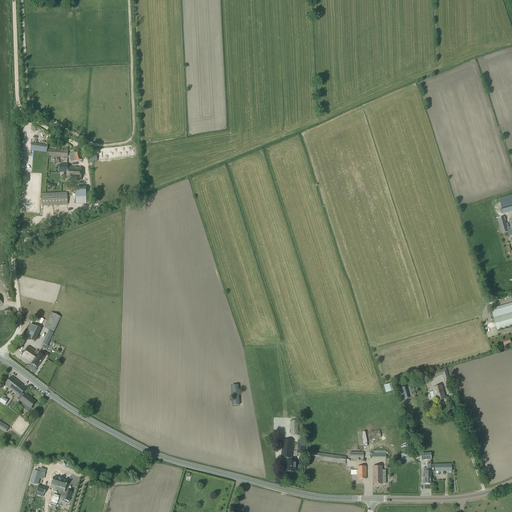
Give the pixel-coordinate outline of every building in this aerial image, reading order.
[(46,151),(47,146),(42,145),(31,144),(31,149),(30,150),(46,153),(46,151)] [(50,149),(50,156),(67,158),(68,151),(50,149)] [(80,152),(69,154),(71,162),(82,160),(80,152)] [(67,165),(59,165),(59,168),(58,168),(57,169),(57,171),(58,172),(67,172),(67,179),(81,179),(81,166),(67,166),(67,165)] [(85,188),(65,189),(66,192),(69,192),(69,194),(75,193),(76,202),(86,201),(85,188)] [(67,194),(41,196),(42,206),(67,204),(67,194)] [(511,194),(499,199),(503,214),(511,212),(511,194)] [(504,217),(497,219),(502,234),(511,231),(511,218),(509,220),(511,228),(507,229),(504,217)] [(5,265),(0,266),(4,289),(9,288),(5,265)] [(511,303),(491,310),(494,319),(511,313),(511,303)] [(51,313),(44,328),(53,332),(60,317),(51,313)] [(511,313),(494,319),(497,330),(511,325),(511,313)] [(30,324),(25,337),(35,342),(40,329),(30,324)] [(46,337),(42,344),(47,346),(53,333),(48,331),(47,334),(45,334),(44,336),(46,337)] [(29,347),(22,357),(32,364),(38,368),(45,358),(43,356),(44,355),(40,352),(39,354),(29,347)] [(445,368),(434,372),(435,377),(442,375),(445,385),(450,384),(445,368)] [(13,377),(7,384),(17,392),(16,394),(19,397),(22,393),(26,388),(13,377)] [(406,386),(400,388),(403,400),(409,398),(406,386)] [(441,386),(432,388),(436,402),(445,399),(441,386)] [(22,399),(20,401),(30,409),(35,402),(25,394),(25,395),(22,399)] [(0,421),(0,428),(6,432),(9,427),(0,421)] [(290,421),(290,435),(298,435),(298,430),(299,430),(300,421),(290,421)] [(379,431),(367,433),(369,440),(381,438),(379,431)] [(305,451),(304,458),(345,464),(346,457),(305,451)] [(372,453),(372,459),(386,459),(386,451),(373,451),(373,453),(372,453)] [(350,452),(350,459),(359,459),(358,462),(362,462),(363,452),(350,452)] [(413,452),(405,453),(406,462),(414,461),(413,452)] [(287,461),(286,471),(294,472),(295,462),(287,461)] [(424,476),(423,476),(423,481),(423,484),(431,484),(431,471),(435,471),(435,465),(431,465),(431,468),(423,468),(423,471),(424,471),(424,476)] [(357,471),(355,471),(355,476),(357,476),(357,479),(366,479),(365,467),(357,467),(357,471)] [(382,467),(372,467),(372,484),(385,484),(385,477),(382,478),(382,467)] [(44,478),(45,474),(34,471),(30,483),(37,485),(39,478),(43,479),(44,478)] [(56,492),(61,479),(58,479),(53,477),(49,489),(52,490),(52,492),(56,493),(56,492)] [(64,494),(68,482),(63,481),(63,480),(61,479),(56,492),(61,494),(61,493),(64,494)] [(63,502),(68,504),(72,494),(66,492),(63,502)] [(44,496),(43,499),(38,498),(37,501),(48,505),(50,498),(44,496)] [(32,507),(32,509),(41,511),(45,511),(48,505),(42,503),(41,509),(32,507)]
